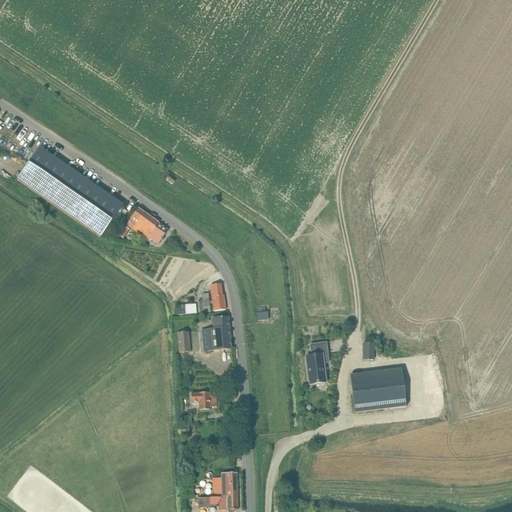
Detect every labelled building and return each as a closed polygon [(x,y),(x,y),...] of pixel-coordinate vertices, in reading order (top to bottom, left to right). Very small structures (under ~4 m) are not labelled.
[(100,239),(117,214),(123,206),(39,148),(17,181),(100,239)] [(158,245),(168,231),(158,224),(138,210),(126,226),(146,240),(148,238),(158,245)] [(222,296),(220,285),(210,286),(214,312),(225,311),(224,296),(222,296)] [(200,314),(210,312),(208,294),(202,295),(202,300),(198,301),(200,314)] [(196,314),(195,305),(185,306),(177,306),(178,316),(196,314)] [(213,331),(201,332),(203,353),(231,350),(228,319),(212,320),(213,331)] [(188,333),(177,334),(178,354),(190,353),(188,333)] [(324,385),(324,384),(326,383),(323,364),(328,363),(326,344),(310,346),(311,357),(305,358),(309,386),(318,384),(320,386),(324,385)] [(363,345),(363,361),(373,361),(373,345),(363,345)] [(363,412),(404,407),(400,371),(358,376),(348,377),(353,413),(363,412)] [(217,408),(216,393),(197,394),(191,394),(191,405),(198,404),(198,411),(210,411),(210,408),(217,408)] [(183,425),(192,425),(191,416),(183,416),(183,425)] [(238,498),(237,474),(221,474),(221,479),(212,479),(213,493),(214,493),(214,498),(214,499),(238,498)] [(214,499),(214,498),(198,499),(199,509),(210,508),(210,506),(216,506),(216,508),(218,508),(218,511),(238,511),(238,498),(214,499)]
